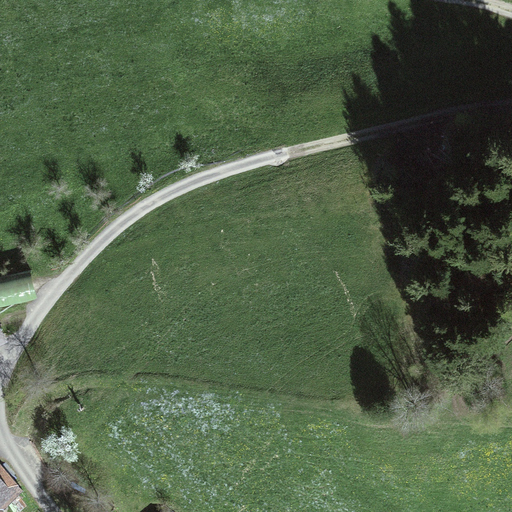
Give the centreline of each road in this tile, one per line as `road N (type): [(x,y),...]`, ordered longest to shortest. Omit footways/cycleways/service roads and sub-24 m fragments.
road 1 (track): [(0,384),(71,275),(120,225),(185,184),(511,97)]
road 2 (track): [(0,387),(57,378),(191,381),(511,417)]
road 3 (track): [(59,511),(17,456),(0,407)]
